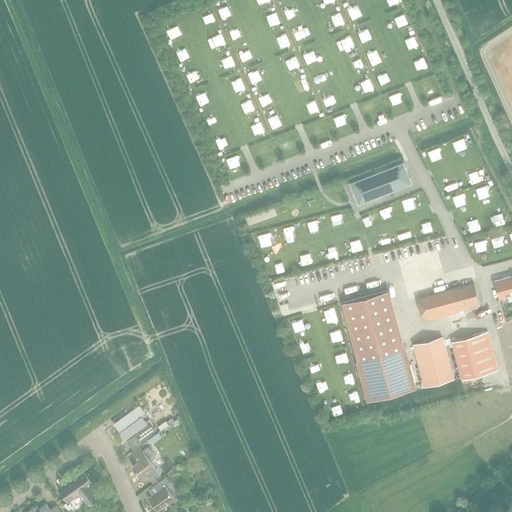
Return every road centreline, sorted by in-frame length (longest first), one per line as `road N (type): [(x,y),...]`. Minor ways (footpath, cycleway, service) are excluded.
road 1 (unclassified): [(511,168),(436,0)]
road 2 (residential): [(0,509),(99,438)]
